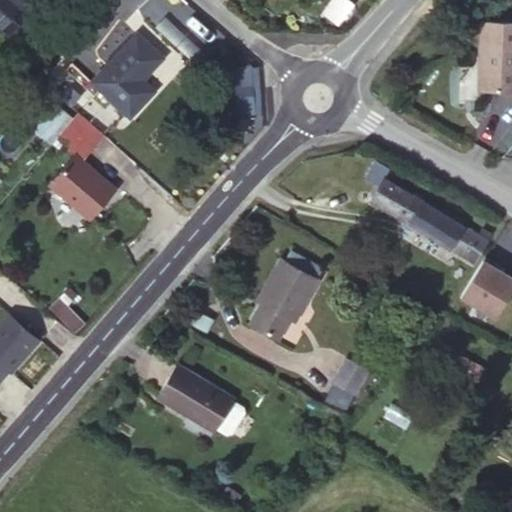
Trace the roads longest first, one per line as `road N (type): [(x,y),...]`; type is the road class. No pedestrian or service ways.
road 1 (tertiary): [(0,459),(319,97)]
road 2 (residential): [(511,201),(319,97)]
road 3 (residential): [(319,97),(202,0)]
road 4 (tertiary): [(319,97),(401,0)]
